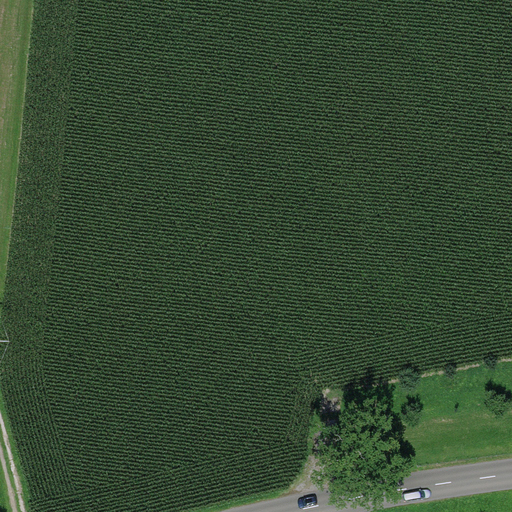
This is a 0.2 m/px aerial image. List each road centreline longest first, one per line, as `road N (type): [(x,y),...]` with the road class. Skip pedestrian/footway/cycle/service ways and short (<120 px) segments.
road 1 (track): [(458,207),(353,258),(344,277),(334,425),(311,506)]
road 2 (tertiary): [(511,474),(289,511)]
